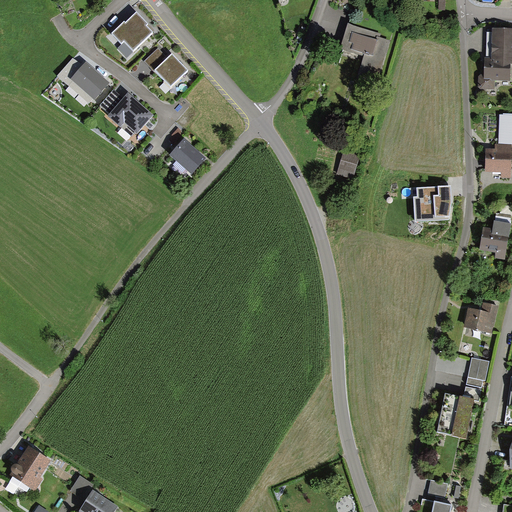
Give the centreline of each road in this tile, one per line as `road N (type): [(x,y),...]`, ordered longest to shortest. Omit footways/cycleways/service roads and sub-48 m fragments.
road 1 (residential): [(461,14),(468,224),(434,348),(407,511)]
road 2 (unclassified): [(372,511),(347,440),(331,274),(314,215),(256,118)]
road 3 (track): [(260,123),(127,274),(51,385)]
road 4 (residential): [(471,511),(511,316)]
road 5 (residential): [(122,0),(92,27),(87,47),(172,116)]
road 6 (unclassified): [(256,118),(152,0)]
road 7 (residential): [(323,0),(287,86),(256,118)]
